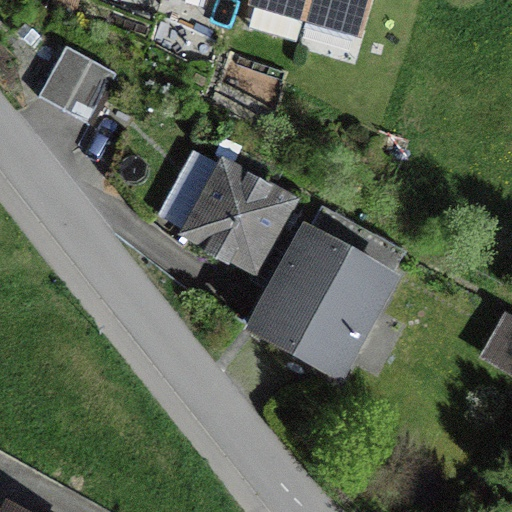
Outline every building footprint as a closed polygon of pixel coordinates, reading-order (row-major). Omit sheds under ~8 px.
[(172,0),(226,15),(230,0),(172,0)] [(252,0),(246,23),(301,40),(313,0),(252,0)] [(313,0),(301,40),(357,57),(374,0),(313,0)] [(120,67),(74,39),(41,93),(87,121),(120,67)] [(217,166),(175,243),(252,284),(293,208),(217,166)] [(248,338),(338,386),(406,258),(315,211),(248,338)]
